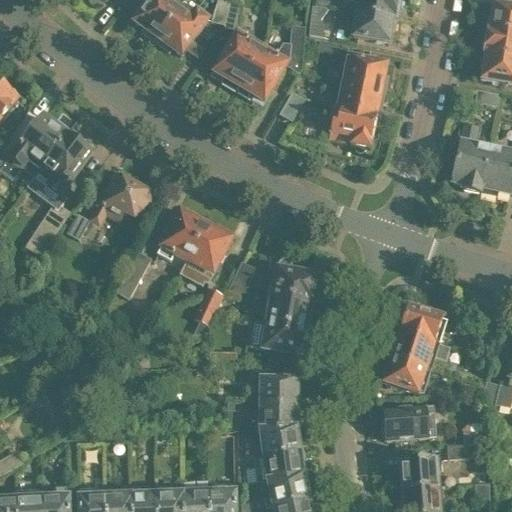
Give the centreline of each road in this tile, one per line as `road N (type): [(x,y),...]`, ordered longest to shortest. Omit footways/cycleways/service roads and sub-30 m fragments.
road 1 (residential): [(385,234),(273,190),(149,120),(1,0)]
road 2 (residential): [(354,511),(344,387),(349,345),(385,234)]
road 3 (residential): [(385,234),(417,145),(443,0)]
road 4 (residential): [(511,274),(385,234)]
